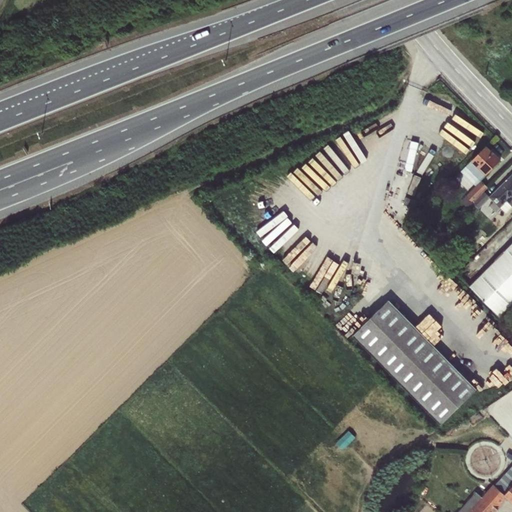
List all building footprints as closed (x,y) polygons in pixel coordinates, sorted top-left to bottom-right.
[(370,129),(349,142),(352,149),(374,136),(370,129)] [(486,146),(466,166),(480,181),(500,161),(486,146)] [(511,174),(489,197),(488,197),(493,202),(489,206),(496,212),(500,208),(505,214),(511,206),(511,174)] [(473,203),(484,191),(487,187),(481,181),(460,201),(467,208),(473,203)] [(484,191),(473,203),(478,208),(488,197),(489,197),(484,191)] [(378,211),(381,201),(378,201),(372,219),(378,221),(381,212),(378,211)] [(429,224),(423,230),(430,237),(436,231),(429,224)] [(511,243),(469,286),(499,316),(511,303),(511,243)] [(461,252),(451,261),(459,269),(469,259),(461,252)] [(389,300),(353,335),(441,424),(476,389),(389,300)] [(492,387),(502,378),(475,349),(465,358),(492,387)] [(349,430),(336,443),(343,450),(355,438),(349,430)] [(511,466),(494,485),(493,484),(481,497),(475,491),(457,511),(494,511),(507,498),(511,502),(511,466)]
